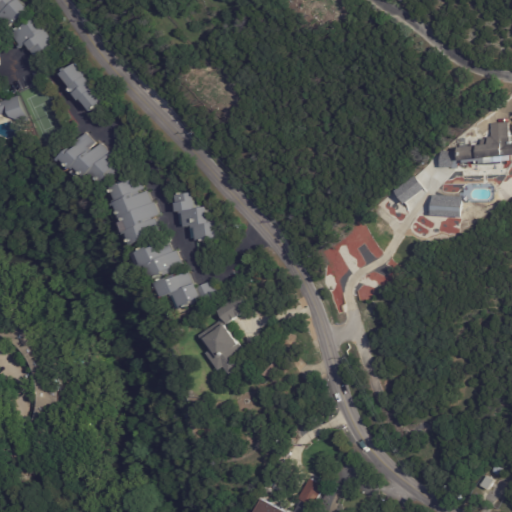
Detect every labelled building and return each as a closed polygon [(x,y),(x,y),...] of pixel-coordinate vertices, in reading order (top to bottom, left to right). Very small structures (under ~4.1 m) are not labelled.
[(14,28),(11,30),(0,18),(4,14),(0,9),(0,0),(21,0),(32,11),(14,28)] [(29,47),(22,51),(21,49),(25,46),(22,42),(18,44),(14,38),(41,20),(59,47),(41,59),(32,45),(29,47)] [(100,112),(97,114),(87,101),(84,102),(79,95),(80,94),(67,76),(83,63),(92,76),(90,77),(99,90),(101,88),(112,102),(100,112)] [(21,124),(17,126),(12,113),(0,117),(0,105),(21,97),(30,121),(21,124)] [(511,153),(496,155),(497,161),(484,162),(484,157),(463,160),(461,147),(482,144),(493,142),(491,136),(494,136),(493,123),(509,121),(511,133),(511,153)] [(128,165),(107,187),(97,177),(92,181),(83,172),(80,174),(74,169),(72,171),(63,163),(89,136),(102,148),(105,145),(114,154),(115,152),(128,165)] [(423,189),(413,176),(393,191),(404,204),(423,189)] [(146,191),(142,193),(144,196),(150,193),(156,205),(158,205),(165,218),(160,220),(169,239),(143,252),(142,249),(137,239),(135,240),(125,222),(127,221),(126,219),(120,207),(123,206),(115,191),(140,178),(147,191),(146,191)] [(205,243),(201,244),(198,230),(195,231),(195,229),(190,230),(187,217),(184,217),(182,206),(183,206),(182,198),(199,195),(202,211),(211,210),(212,216),(214,216),(215,221),(213,221),(214,225),(220,224),(223,240),(205,243)] [(462,217),(463,196),(432,195),(431,216),(462,217)] [(189,271),(175,278),(176,281),(164,287),(149,259),(159,253),(160,256),(176,247),(180,255),(183,254),(191,270),(189,271)] [(215,284),(216,284),(221,298),(198,306),(198,308),(187,312),(182,299),(169,303),(165,289),(178,285),(178,286),(194,275),(198,288),(202,287),(202,289),(215,284)] [(248,310),(229,326),(248,350),(239,357),(245,365),(232,375),(227,367),(222,371),(208,354),(213,351),(201,336),(225,317),(221,312),(241,296),(251,308),(248,310)] [(0,315),(11,319),(16,322),(26,328),(36,335),(48,349),(51,354),(57,365),(61,377),(63,382),(65,395),(64,401),(64,407),(61,419),(59,425),(54,437),(44,452),(30,465),(20,471),(14,474),(6,453),(11,451),(16,447),(25,439),(32,430),(35,424),(39,413),(40,407),(41,401),(41,395),(41,389),(40,383),(36,372),(34,366),(27,356),(19,347),(9,341),(0,336),(0,315)] [(494,480),(489,490),(482,486),(486,476),(494,480)] [(259,511),(266,499),(292,511),(297,511),(303,500),(301,499),(312,479),(326,486),(316,506),(310,503),(305,511),(259,511)]
